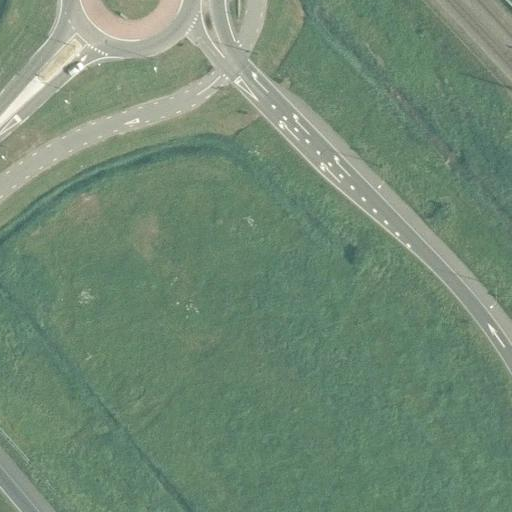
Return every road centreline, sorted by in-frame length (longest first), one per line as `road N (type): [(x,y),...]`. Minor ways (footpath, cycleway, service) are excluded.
road 1 (trunk): [(511,358),(429,257),(236,57)]
road 2 (unclassified): [(0,189),(79,138),(205,92),(236,57)]
